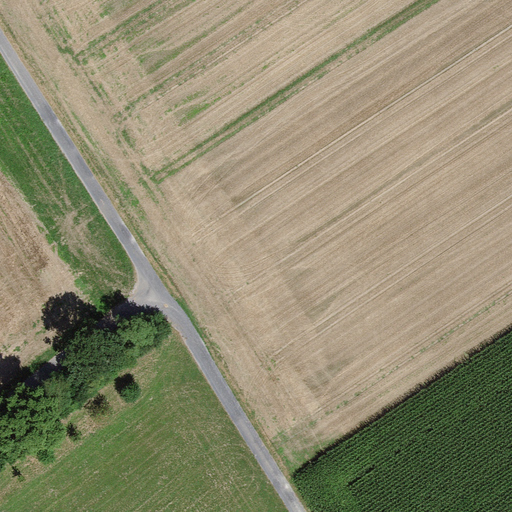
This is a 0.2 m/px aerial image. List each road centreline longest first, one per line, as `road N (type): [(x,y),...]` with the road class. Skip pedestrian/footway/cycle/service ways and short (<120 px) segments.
road 1 (track): [(153,287),(0,41)]
road 2 (track): [(299,511),(153,287)]
road 3 (track): [(153,287),(0,409)]
